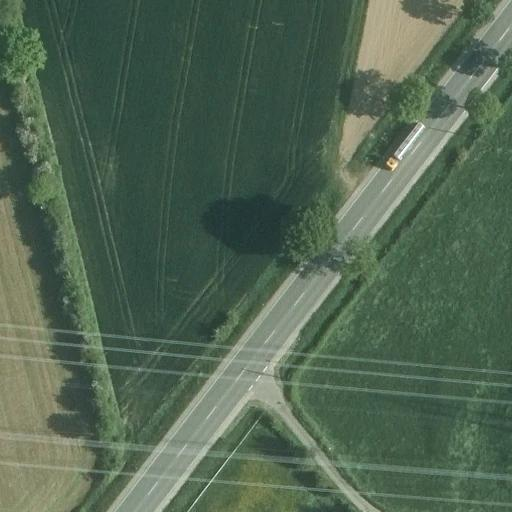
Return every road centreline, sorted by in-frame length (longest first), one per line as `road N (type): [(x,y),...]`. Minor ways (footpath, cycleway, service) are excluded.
road 1 (primary): [(241,364),(511,15)]
road 2 (track): [(365,204),(345,167),(341,113),(365,0)]
road 3 (unclassified): [(241,364),(359,511)]
road 4 (primary): [(131,511),(241,364)]
